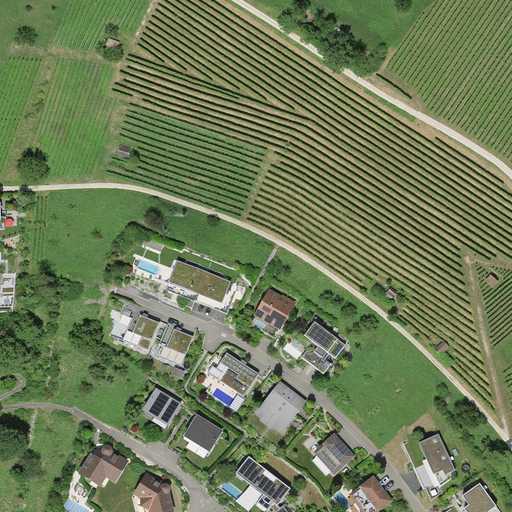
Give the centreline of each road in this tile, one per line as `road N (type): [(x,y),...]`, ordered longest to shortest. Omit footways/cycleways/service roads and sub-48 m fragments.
road 1 (track): [(0,188),(130,188),(278,243),(389,320),(511,451)]
road 2 (residential): [(419,511),(315,391),(218,331),(117,293)]
road 3 (track): [(236,0),(462,137),(511,178)]
road 4 (track): [(511,269),(466,260),(506,443)]
road 5 (residential): [(194,511),(198,492),(187,476),(113,431)]
